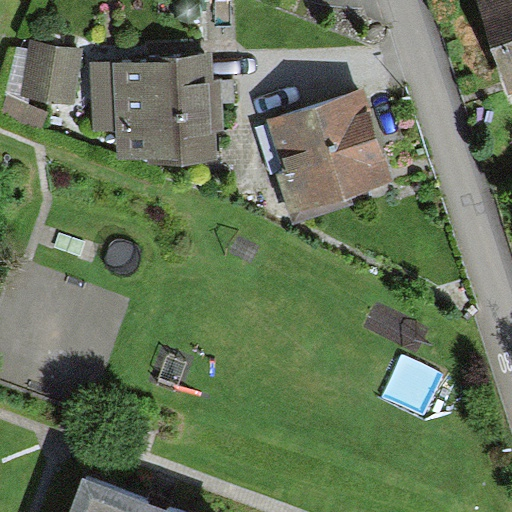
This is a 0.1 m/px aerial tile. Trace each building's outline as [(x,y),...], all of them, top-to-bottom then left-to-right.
[(511,0),(490,0),(511,70),(511,0)] [(36,85),(83,86),(84,36),(36,35),(36,85)] [(130,141),(224,141),(224,47),(100,47),(100,113),(130,113),(130,141)] [(366,167),(398,159),(377,75),(277,101),(303,205),(372,188),(366,167)] [(245,511),(246,511),(104,458),(83,511),(245,511)]
